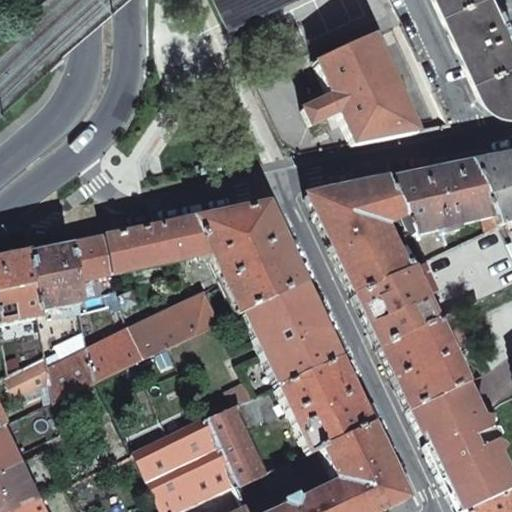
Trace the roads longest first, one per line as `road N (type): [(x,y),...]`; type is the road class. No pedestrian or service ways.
road 1 (residential): [(276,183),(431,511)]
road 2 (residential): [(511,134),(276,183)]
road 3 (residential): [(276,183),(172,205),(121,204),(97,184),(81,152)]
road 4 (secondary): [(89,0),(87,75),(75,97),(0,170)]
road 5 (secondary): [(81,152),(126,87),(129,0)]
